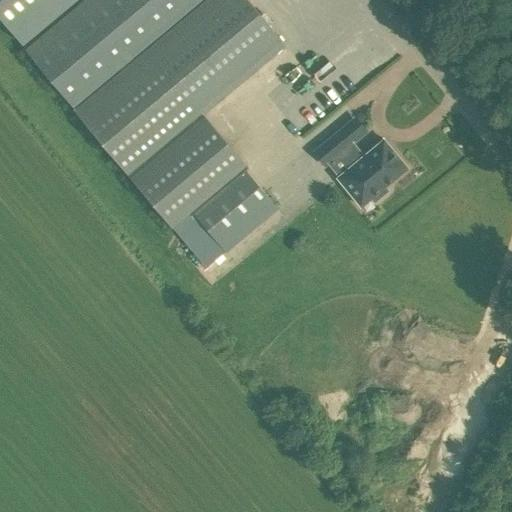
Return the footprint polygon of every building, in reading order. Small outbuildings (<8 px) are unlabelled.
[(0,0),(0,10),(0,11),(11,0),(0,0)] [(14,25),(31,11),(22,0),(16,0),(3,11),(14,25)] [(244,0),(86,0),(26,50),(160,211),(172,226),(192,210),(225,250),(276,208),(243,169),(246,166),(203,113),(284,46),(244,0)] [(378,57),(361,64),(367,78),(383,71),(378,57)] [(333,88),(326,97),(339,108),(346,100),(333,88)] [(339,176),(337,178),(361,207),(371,198),(374,202),(388,191),(385,187),(407,168),(384,139),(363,156),(352,143),(356,140),(344,126),(313,152),(325,166),(329,163),(339,176)] [(287,191),(290,201),(306,195),(303,186),(287,191)]
